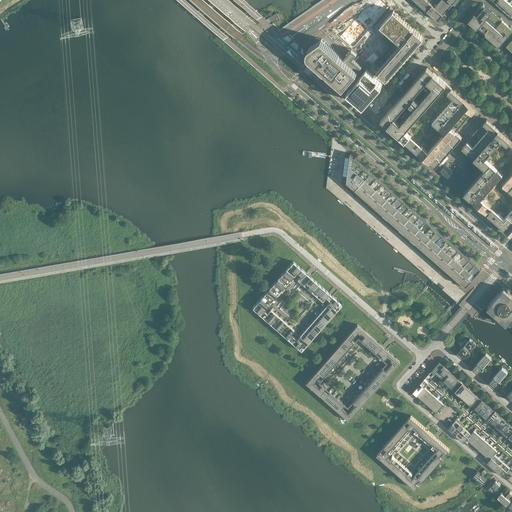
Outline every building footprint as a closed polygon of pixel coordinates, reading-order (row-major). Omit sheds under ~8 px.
[(381,0),(378,0),(333,31),(352,49),(389,7),(381,0)] [(435,6),(427,0),(415,0),(438,20),(443,14),(435,6)] [(440,0),(438,2),(438,3),(447,10),(450,7),(441,0),(440,0)] [(503,10),(509,3),(505,0),(504,0),(499,6),(503,10)] [(511,26),(511,28),(502,20),(503,18),(501,17),(500,18),(483,3),(482,4),(481,2),(479,4),(481,5),(468,20),(499,47),(511,31),(511,26)] [(438,3),(437,4),(435,6),(443,14),(447,10),(438,3)] [(506,13),(511,6),(511,5),(509,3),(503,10),(506,13)] [(422,35),(393,10),(380,25),(381,26),(385,29),(385,30),(389,33),(393,37),(397,40),(398,41),(401,44),(387,60),(388,61),(381,68),(382,69),(381,69),(378,72),(386,79),(413,49),(418,43),(422,38),(423,37),(422,36),(422,35)] [(277,14),(268,18),(270,23),(280,19),(277,14)] [(511,31),(499,47),(511,58),(511,31)] [(370,65),(332,32),(322,39),(311,46),(310,47),(309,48),(308,49),(308,50),(308,51),(308,52),(308,53),(308,54),(308,55),(309,55),(309,56),(310,56),(311,58),(343,86),(348,90),(367,69),(370,65)] [(456,131),(474,111),(476,109),(427,67),(381,119),(435,167),(462,137),(456,131)] [(381,86),(383,83),(367,69),(348,90),(364,104),(367,101),(372,96),(375,92),(378,88),(381,86)] [(511,233),(511,141),(487,119),(462,147),(486,168),(466,190),(464,192),(511,234),(511,233)] [(355,191),(371,172),(351,154),(347,181),(350,184),(349,186),(355,191)] [(447,177),(453,171),(446,165),(441,172),(447,177)] [(366,200),(382,181),(371,172),(355,191),(366,200)] [(377,210),(393,191),(382,181),(366,200),(377,210)] [(388,220),(404,201),(393,191),(377,210),(388,220)] [(399,229),(415,210),(404,201),(388,220),(399,229)] [(410,239),(426,220),(415,210),(399,229),(410,239)] [(421,248),(437,230),(426,220),(410,239),(421,248)] [(432,258),(448,239),(437,230),(421,248),(432,258)] [(443,268),(459,249),(448,239),(432,258),(443,268)] [(454,277),(470,259),(459,249),(443,268),(454,277)] [(466,286),(481,268),(470,259),(454,277),(465,287),(466,286)] [(301,268),(293,261),(289,265),(293,269),(292,270),(296,274),(297,272),(301,268)] [(296,274),(292,270),(293,269),(289,265),(284,271),(292,278),(296,274)] [(299,281),(307,273),(301,268),(297,272),(301,275),(297,279),(299,281)] [(292,278),(284,271),(280,276),(288,283),(292,278)] [(288,283),(280,276),(276,280),(284,287),(288,283)] [(307,288),(314,280),(310,276),(303,284),(302,285),(304,287),(305,286),(307,288)] [(284,287),(276,280),(272,285),(280,292),(284,287)] [(310,292),(318,283),(314,280),(307,288),(309,289),(308,290),(310,292)] [(315,294),(322,286),(318,283),(310,292),(312,294),(313,293),(315,294)] [(280,292),(272,285),(267,290),(275,297),(280,292)] [(318,299),(325,290),(322,286),(315,294),(316,296),(316,297),(318,299)] [(511,295),(506,291),(503,289),(499,294),(499,293),(487,307),(488,307),(507,324),(511,318),(511,295)] [(275,297),(267,290),(263,295),(271,302),(275,297)] [(322,301),(329,293),(325,290),(318,299),(320,300),(322,301)] [(271,302),(263,295),(259,299),(267,306),(271,302)] [(332,306),(337,300),(332,295),(328,299),(330,301),(328,303),(332,306)] [(256,311),(261,305),(265,308),(267,306),(259,299),(252,307),(256,311)] [(335,312),(342,304),(337,300),(332,306),(328,303),(327,305),(335,312)] [(266,312),(264,310),(265,308),(261,305),(256,311),(262,316),(266,312)] [(335,312),(327,305),(325,306),(324,306),(323,308),(331,316),(335,312)] [(331,316),(323,308),(321,310),(322,310),(320,312),(328,319),(331,316)] [(268,321),(275,313),(271,309),(267,313),(266,312),(262,316),(268,321)] [(328,319),(320,312),(318,314),(316,316),(325,323),(328,319)] [(272,325),(280,317),(275,313),(268,321),(272,325)] [(325,323),(316,316),(314,318),(315,318),(313,320),(321,327),(325,323)] [(277,329),(284,321),(280,317),(272,325),(277,329)] [(321,327),(313,320),(312,322),(311,321),(309,323),(318,331),(321,327)] [(282,333),(289,325),(284,321),(277,329),(282,333)] [(318,331),(309,323),(307,325),(308,326),(306,328),(315,335),(318,331)] [(357,324),(306,383),(319,395),(323,398),(348,420),(400,361),(386,349),(384,348),(382,347),(382,346),(357,324)] [(287,338),(294,330),(289,325),(282,333),(287,338)] [(315,335),(306,328),(305,329),(304,329),(302,331),(311,339),(315,335)] [(311,339),(302,331),(301,333),(300,335),(308,342),(311,339)] [(301,350),(308,342),(300,335),(298,337),(302,341),(297,347),(301,350)] [(297,347),(302,341),(298,337),(297,339),(293,336),(289,340),(297,347)] [(462,358),(473,346),(474,346),(476,344),(475,343),(473,341),(470,338),(459,350),(456,352),(462,358)] [(478,373),(492,357),(486,352),(472,368),(478,373)] [(436,373),(443,365),(439,362),(425,377),(430,381),(436,374),(436,373)] [(440,377),(447,368),(443,365),(436,373),(436,374),(440,377)] [(494,387),(508,372),(502,367),(488,382),(494,387)] [(444,380),(451,372),(447,368),(440,377),(444,380)] [(448,383),(455,375),(451,372),(444,380),(448,383)] [(448,383),(446,385),(450,388),(451,387),(459,379),(455,375),(448,383)] [(417,395),(424,387),(428,383),(424,379),(413,392),(417,395)] [(455,390),(463,382),(459,379),(451,387),(455,390)] [(459,394),(466,385),(463,382),(455,390),(459,394)] [(463,397),(470,389),(466,385),(459,394),(463,397)] [(428,390),(424,387),(417,395),(421,399),(428,390)] [(467,401),(474,392),(470,389),(463,397),(467,401)] [(425,402),(432,394),(428,390),(421,399),(425,402)] [(471,404),(478,396),(474,392),(467,401),(471,404)] [(429,405),(436,397),(432,394),(425,402),(429,405)] [(475,407),(482,399),(478,396),(471,404),(475,407)] [(432,409),(440,400),(436,397),(429,405),(432,409)] [(479,411),(486,402),(482,399),(475,407),(479,411)] [(436,412),(444,404),(440,400),(432,409),(436,412)] [(482,414),(490,406),(486,402),(479,411),(482,414)] [(487,418),(494,409),(490,406),(482,414),(487,418)] [(492,422),(499,414),(495,410),(488,419),(492,422)] [(495,425),(503,417),(499,414),(492,422),(495,425)] [(438,439),(424,427),(411,415),(377,454),(416,488),(450,449),(438,439)] [(499,429),(507,421),(503,417),(495,425),(499,429)] [(452,432),(460,423),(456,420),(448,428),(452,432)] [(503,432),(510,424),(507,421),(499,429),(503,432)] [(456,435),(464,427),(460,423),(452,432),(456,435)] [(507,436),(511,430),(511,425),(510,424),(503,432),(507,436)] [(460,438),(467,430),(464,427),(456,435),(460,438)] [(467,439),(471,434),(471,433),(467,430),(460,438),(464,442),(467,439)] [(471,442),(478,434),(474,430),(471,433),(471,434),(467,439),(471,442)] [(474,446),(482,437),(478,434),(471,442),(474,446)] [(478,449),(485,441),(482,437),(474,446),(478,449)] [(482,452),(489,444),(485,441),(478,449),(482,452)] [(486,456),(493,447),(489,444),(482,452),(486,456)] [(495,454),(497,451),(493,447),(486,456),(490,459),(494,454),(495,454)] [(491,465),(498,457),(495,454),(494,454),(490,459),(487,462),(491,465)] [(495,469),(502,461),(498,457),(491,465),(495,469)] [(499,472),(506,464),(502,461),(495,469),(499,472)] [(503,476),(510,467),(506,464),(499,472),(503,476)] [(487,478),(484,476),(488,471),(485,469),(481,473),(478,470),(473,475),(482,483),(487,478)] [(493,493),(501,484),(498,482),(496,480),(492,484),(490,482),(486,487),(493,493)] [(511,499),(508,497),(511,492),(510,491),(506,495),(502,491),(498,496),(497,497),(503,502),(504,501),(507,504),(511,499)]
